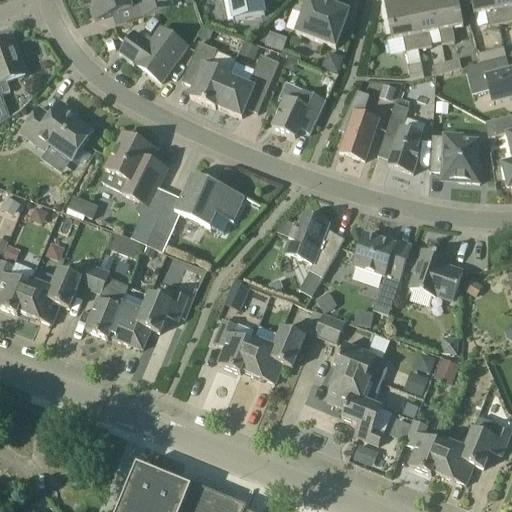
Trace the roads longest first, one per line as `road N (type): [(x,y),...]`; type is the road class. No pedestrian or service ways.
road 1 (residential): [(511,218),(456,219),(358,197),(190,131),(104,83),(58,34),(42,0)]
road 2 (tertiary): [(375,511),(0,368)]
